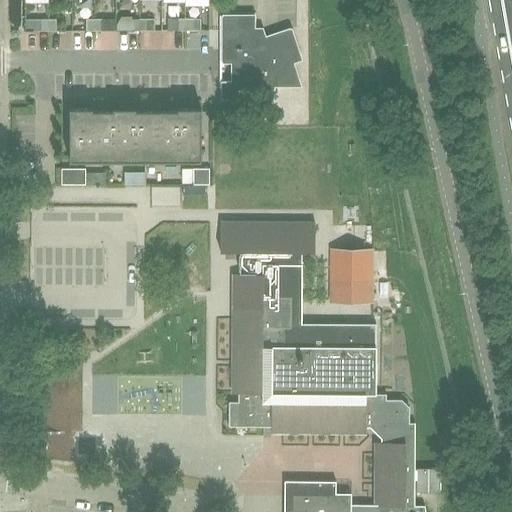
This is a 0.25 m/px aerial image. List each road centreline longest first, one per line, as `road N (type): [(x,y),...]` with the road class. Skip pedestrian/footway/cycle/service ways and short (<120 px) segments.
road 1 (secondary): [(407,0),(511,461)]
road 2 (unclassified): [(173,511),(160,497),(0,485)]
